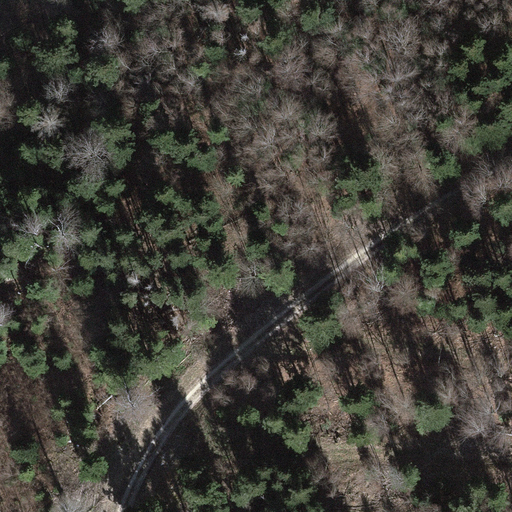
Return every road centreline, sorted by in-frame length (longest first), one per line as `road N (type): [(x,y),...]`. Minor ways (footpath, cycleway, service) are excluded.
road 1 (track): [(511,171),(279,321),(170,410),(117,511)]
road 2 (track): [(140,458),(231,446),(511,452)]
